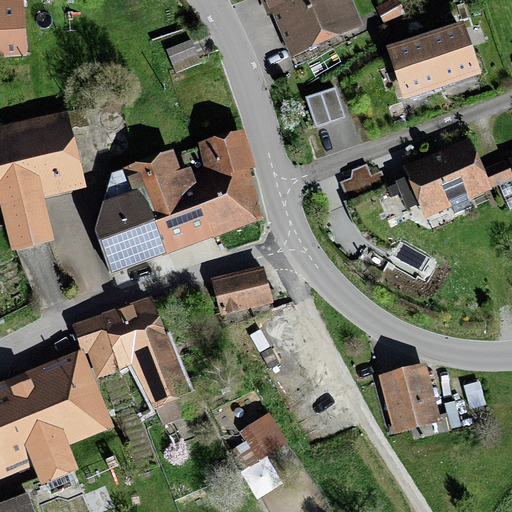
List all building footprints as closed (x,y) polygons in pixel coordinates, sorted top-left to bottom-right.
[(22,0),(0,0),(0,59),(26,58),(22,0)] [(259,0),(267,18),(271,17),(290,60),(364,29),(351,0),(259,0)] [(396,0),(390,0),(375,8),(384,26),(404,16),(396,0)] [(443,28),(423,35),(442,93),(477,81),(476,79),(481,78),(463,24),(443,30),(443,28)] [(442,93),(423,35),(405,41),(406,44),(385,51),(403,103),(415,99),(416,101),(442,93)] [(175,74),(200,64),(198,58),(193,45),(191,40),(165,50),(175,74)] [(330,123),(344,119),(335,90),(320,94),(330,123)] [(306,99),(315,128),(330,123),(320,94),(306,99)] [(54,246),(43,199),(85,190),(73,137),(67,112),(0,128),(0,211),(10,256),(54,246)] [(181,174),(173,154),(115,174),(110,175),(94,234),(110,279),(167,259),(166,257),(262,223),(249,173),(255,171),(245,134),(198,146),(203,169),(192,174),(190,170),(181,174)] [(492,191),(470,140),(402,169),(407,180),(395,184),(396,186),(387,190),(391,199),(400,195),(401,198),(388,204),(394,218),(407,212),(407,211),(418,206),(424,221),(451,209),(453,215),(471,207),(468,201),(492,191)] [(511,157),(486,168),(494,188),(498,186),(509,212),(511,210),(511,157)] [(347,201),(386,184),(381,172),(371,176),(366,165),(351,171),(349,179),(340,183),(347,201)] [(219,318),(272,305),(263,268),(210,281),(219,318)] [(162,427),(194,414),(156,298),(101,317),(119,372),(131,368),(162,427)] [(97,381),(119,372),(101,317),(71,327),(79,350),(85,350),(97,381)] [(114,429),(82,352),(0,385),(0,481),(3,488),(34,476),(40,489),(51,485),(54,492),(76,483),(73,476),(79,474),(68,448),(114,429)] [(436,406),(426,366),(378,378),(390,424),(388,425),(390,432),(392,432),(393,437),(413,432),(415,440),(451,431),(451,429),(461,427),(454,402),(436,406)] [(469,411),(486,406),(479,382),(462,387),(469,411)] [(231,420),(236,422),(239,418),(238,413),(233,412),(230,415),(231,420)] [(229,452),(257,500),(282,485),(267,458),(288,446),(269,415),(238,433),(244,443),(229,452)] [(179,434),(184,436),(189,433),(191,428),(189,423),(184,422),(179,424),(177,429),(179,434)] [(116,459),(106,463),(110,472),(120,468),(116,459)] [(33,511),(28,496),(0,506),(0,511),(33,511)]
